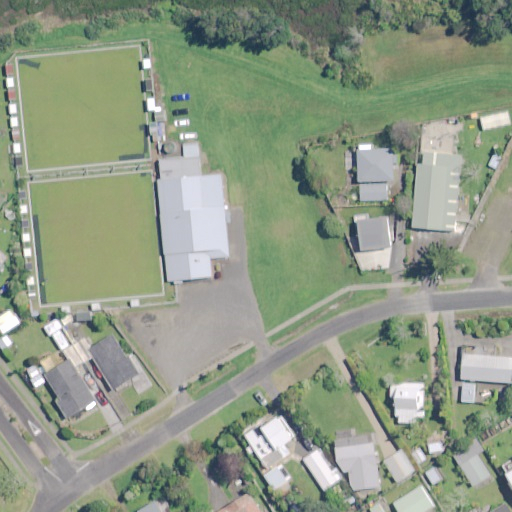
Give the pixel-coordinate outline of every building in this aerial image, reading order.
[(511,125),(511,120),(510,112),(483,117),(486,131),(511,125)] [(396,165),(401,165),(401,154),(396,155),(396,150),(375,150),(375,145),(361,145),(361,181),(396,181),(396,165)] [(455,233),(462,155),(426,152),(425,166),(420,165),(414,229),(455,233)] [(504,157),(495,154),(490,166),(499,170),(504,157)] [(207,260),(226,258),(218,174),(162,179),(172,288),(210,285),(207,260)] [(389,201),(389,186),(365,185),(364,201),(389,201)] [(393,248),(390,218),(360,221),(362,237),(354,237),(356,252),(393,248)] [(80,321),(85,321),(85,323),(89,323),(89,321),(93,321),(93,313),(80,313),(80,321)] [(71,346),(61,331),(55,336),(64,350),(71,346)] [(15,344),(9,335),(0,340),(0,344),(4,351),(15,344)] [(76,345),(88,363),(97,357),(117,390),(143,374),(130,353),(127,354),(116,336),(93,349),(92,348),(86,339),(76,345)] [(88,363),(76,345),(65,352),(70,361),(60,368),(52,355),(42,362),(49,374),(48,375),(63,399),(60,401),(71,419),(99,401),(78,369),(88,363)] [(511,358),(466,355),(462,403),(477,404),(479,381),(511,383),(511,358)] [(393,399),(398,399),(398,417),(401,417),(401,423),(419,423),(419,418),(426,418),(426,384),(393,384),(393,399)] [(257,451),(264,462),(275,454),(277,456),(283,452),(282,450),(296,440),(281,418),(258,433),(256,430),(242,439),(252,454),(257,451)] [(379,468),(375,442),(370,442),(369,438),(337,443),(339,461),(343,460),(345,473),(350,472),(353,486),(373,482),(371,469),(379,468)] [(446,452),(444,438),(431,439),(432,454),(446,452)] [(486,452),(478,439),(455,453),(476,487),(493,476),(480,455),(486,452)] [(417,471),(404,450),(386,461),(399,483),(417,471)] [(331,468),(319,451),(306,460),(318,477),(331,468)] [(282,475),(277,465),(263,472),(269,483),(282,475)] [(444,480),(436,468),(428,473),(435,486),(444,480)] [(428,511),(436,507),(423,487),(396,504),(401,511),(428,511)] [(263,511),(252,494),(223,511),(263,511)] [(164,511),(158,503),(143,511),(164,511)]
